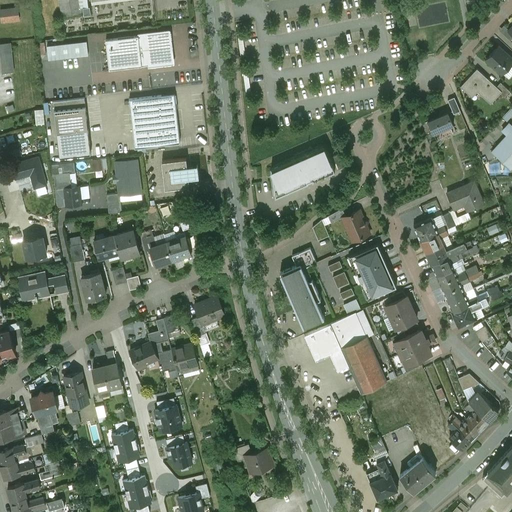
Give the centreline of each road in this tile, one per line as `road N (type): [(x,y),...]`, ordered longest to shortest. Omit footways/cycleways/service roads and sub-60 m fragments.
road 1 (tertiary): [(211,0),(235,216),(256,321),(328,511)]
road 2 (residential): [(511,399),(438,333),(369,166),(367,138)]
road 3 (residential): [(112,315),(163,493)]
road 4 (residential): [(112,315),(0,390)]
road 5 (tertiary): [(418,511),(511,420)]
road 6 (residential): [(230,264),(112,315)]
